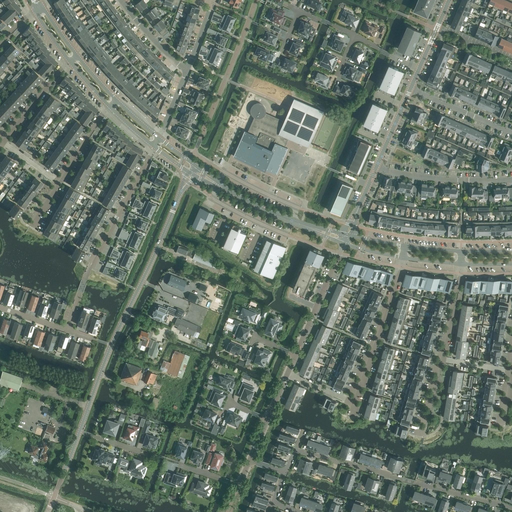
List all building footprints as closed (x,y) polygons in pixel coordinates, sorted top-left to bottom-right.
[(1,17),(4,20),(6,23),(15,14),(21,9),(12,0),(7,5),(10,9),(1,17)] [(65,2),(57,7),(60,12),(70,5),(67,0),(65,2)] [(102,10),(111,4),(111,3),(110,1),(109,1),(107,0),(102,0),(97,4),(102,10)] [(145,15),(150,11),(146,6),(148,5),(143,0),(141,0),(136,5),(145,15)] [(301,0),(301,1),(304,2),(304,3),(314,7),(313,8),(318,10),(319,9),(320,7),(320,5),(321,3),(315,0),(301,0)] [(434,2),(436,3),(433,2),(434,0),(417,0),(416,4),(417,4),(415,10),(427,16),(431,7),(434,8),(434,7),(432,7),(434,2)] [(494,5),(492,8),(497,10),(501,0),(496,0),(494,5)] [(504,0),(501,0),(497,10),(502,12),(503,9),(507,1),(504,0)] [(503,9),(508,11),(511,3),(507,1),(503,9)] [(472,8),(470,7),(461,3),(459,8),(470,13),(472,8)] [(115,10),(116,10),(114,7),(114,8),(111,4),(102,10),(107,17),(115,10)] [(200,8),(190,4),(188,9),(190,10),(198,13),(200,8)] [(70,5),(60,12),(63,16),(71,11),(73,9),(70,5)] [(154,26),(154,25),(159,21),(156,17),(159,14),(154,8),(152,10),(150,11),(145,15),(154,26)] [(470,13),(459,8),(457,12),(465,16),(468,17),(470,13)] [(63,16),(66,21),(76,14),(73,9),(71,11),(63,16)] [(272,9),(270,15),(272,16),(271,20),(273,21),(272,21),(274,22),(273,24),(279,27),(281,23),(283,24),(285,19),(283,18),(283,17),(284,12),(278,9),(277,11),(272,9)] [(118,14),(115,10),(107,17),(112,23),(120,16),(121,16),(119,13),(118,14)] [(235,18),(229,15),(228,16),(224,15),(223,18),(214,11),(212,16),(232,25),(235,18)] [(356,27),(358,21),(358,19),(352,16),(353,15),(345,11),(341,20),(348,23),(348,25),(352,26),(353,25),(356,27)] [(463,21),(465,16),(457,12),(455,17),(463,21)] [(76,14),(66,21),(69,25),(77,20),(79,18),(76,14)] [(117,29),(125,22),(126,22),(124,19),(123,20),(120,16),(112,23),(117,29)] [(223,29),(229,32),(232,25),(212,16),(211,21),(221,23),(220,26),(223,28),(223,29)] [(466,22),(463,21),(455,17),(453,22),(464,26),(464,27),(466,22)] [(77,20),(69,25),(72,30),(80,24),(82,22),(79,18),(77,20)] [(163,36),(166,34),(168,32),(169,32),(165,27),(166,26),(161,20),(159,21),(154,25),(163,36)] [(80,24),(72,30),(75,34),(83,28),(85,27),(82,22),(80,24)] [(122,35),(130,28),(131,28),(129,25),(128,26),(125,22),(117,29),(122,35)] [(301,29),(298,34),(304,37),(307,32),(309,32),(311,26),(309,25),(309,24),(306,22),(305,23),(302,22),(302,24),(301,23),(299,26),(300,27),(300,28),(301,29)] [(379,28),(374,26),(374,28),(370,26),(370,24),(366,22),(364,26),(367,27),(364,32),(373,35),(375,31),(377,31),(379,28)] [(451,27),(461,31),(464,26),(453,22),(451,27)] [(479,25),(475,36),(480,38),(484,27),(479,25)] [(23,33),(27,37),(33,30),(33,31),(34,30),(30,26),(24,32),(23,33)] [(408,26),(398,49),(411,54),(421,32),(408,26)] [(83,28),(75,34),(78,39),(86,32),(89,31),(85,27),(83,28)] [(484,27),(480,38),(484,40),(489,29),(484,27)] [(122,35),(127,41),(135,34),(136,34),(134,31),(133,32),(130,28),(122,35)] [(224,45),(227,38),(222,36),(222,34),(208,28),(207,32),(217,35),(215,38),(218,41),(217,42),(224,45)] [(489,29),(484,40),(489,42),(494,31),(489,29)] [(27,37),(24,40),(28,43),(36,35),(37,34),(33,31),(33,30),(27,37)] [(277,36),(269,33),(270,32),(265,30),(263,35),(266,36),(264,40),(269,42),(268,43),(274,45),(276,41),(275,41),(277,36)] [(78,39),(82,43),(90,37),(92,35),(89,31),(86,32),(78,39)] [(494,45),(494,44),(496,44),(497,43),(499,37),(497,36),(499,34),(494,31),(489,42),(494,45)] [(177,38),(179,39),(188,42),(189,37),(181,34),(179,33),(177,38)] [(130,49),(140,40),(141,40),(139,37),(138,38),(135,34),(127,41),(125,43),(130,49)] [(32,48),(33,47),(39,40),(40,39),(36,35),(28,43),(27,44),(32,48)] [(340,51),(342,46),(343,46),(344,43),(343,43),(344,42),(339,40),(340,38),(334,35),(333,39),(335,41),(332,47),(333,48),(333,49),(335,50),(336,49),(340,51)] [(82,43),(85,47),(93,41),(90,37),(82,43)] [(497,43),(499,44),(498,46),(503,48),(507,40),(499,37),(497,43)] [(511,39),(508,38),(507,40),(503,48),(508,51),(511,40),(511,39)] [(99,43),(95,39),(93,41),(85,47),(88,51),(99,43)] [(33,47),(37,50),(42,44),(43,43),(39,40),(33,47)] [(146,45),(144,43),(144,44),(140,40),(130,49),(136,55),(146,46),(146,45)] [(290,52),(297,55),(300,47),(302,48),(304,44),(297,41),(296,43),(294,43),(291,47),(289,50),(290,51),(290,52)] [(441,48),(442,49),(442,48),(453,53),(456,48),(451,46),(451,44),(447,42),(446,44),(444,43),(441,48)] [(102,47),(99,43),(88,51),(92,56),(102,47)] [(22,53),(12,44),(8,49),(15,56),(17,58),(22,53)] [(37,50),(36,51),(40,55),(45,49),(46,49),(46,48),(42,44),(37,50)] [(176,49),(183,55),(186,47),(178,44),(176,49)] [(222,51),(215,48),(215,49),(211,48),(210,50),(202,45),(200,49),(219,58),(222,51)] [(143,59),(151,52),(152,51),(150,49),(149,49),(146,46),(136,55),(141,61),(143,59)] [(105,51),(102,47),(92,56),(95,60),(105,51)] [(269,52),(263,49),(259,47),(258,48),(258,47),(258,49),(256,48),(255,52),(256,52),(255,54),(260,56),(260,57),(266,60),(267,58),(269,59),(268,60),(272,62),(275,56),(271,54),(270,55),(268,55),(269,52)] [(448,57),(451,59),(453,53),(442,48),(442,49),(440,53),(448,57)] [(4,53),(11,60),(15,56),(8,49),(4,53)] [(40,55),(39,56),(43,59),(48,54),(49,52),(46,49),(45,49),(40,55)] [(209,61),(216,64),(219,58),(200,49),(199,54),(208,56),(207,58),(210,61),(209,61)] [(357,50),(352,59),(359,62),(360,60),(362,61),(364,56),(362,55),(363,52),(361,52),(362,51),(359,49),(358,50),(357,50)] [(109,55),(105,51),(95,60),(99,64),(109,55)] [(149,65),(157,57),(155,54),(154,55),(151,52),(143,59),(149,65)] [(467,67),(468,64),(472,55),(467,52),(461,64),(467,67)] [(0,57),(0,58),(6,65),(11,60),(4,53),(0,57)] [(438,58),(446,62),(448,57),(440,53),(438,58)] [(41,75),(43,77),(52,68),(57,63),(48,54),(43,59),(46,63),(38,72),(41,75)] [(324,58),(323,58),(321,62),(323,63),(322,66),(332,70),(335,63),(334,62),(336,58),(326,54),(324,58)] [(99,64),(103,68),(110,61),(112,59),(109,55),(99,64)] [(468,64),(473,66),(477,57),(472,55),(468,64)] [(155,70),(162,63),(163,62),(161,60),(160,61),(157,57),(149,65),(155,70)] [(472,69),(476,71),(478,68),(482,59),(477,57),(473,66),(472,69)] [(435,63),(444,67),(446,62),(438,58),(435,63)] [(286,59),(282,67),(288,69),(288,71),(292,72),(294,67),(293,67),(295,63),(286,59)] [(482,59),(478,68),(483,70),(486,61),(482,59)] [(31,60),(28,63),(36,70),(38,67),(35,65),(31,60)] [(103,68),(106,72),(113,65),(110,61),(103,68)] [(488,72),(489,70),(490,71),(492,67),(491,66),(492,64),(486,61),(483,70),(488,72)] [(153,72),(158,78),(161,76),(168,68),(168,67),(166,65),(166,66),(162,63),(155,70),(153,72)] [(433,68),(445,73),(447,68),(444,67),(435,63),(433,68)] [(106,72),(110,76),(117,69),(113,65),(106,72)] [(394,93),(403,71),(390,65),(380,87),(394,93)] [(495,65),(494,67),(492,67),(490,71),(492,72),(490,77),(495,79),(500,67),(495,65)] [(351,67),(349,70),(348,70),(346,73),(348,74),(347,77),(350,78),(350,79),(354,81),(356,76),(355,76),(357,70),(351,67)] [(500,81),(501,78),(505,70),(500,67),(495,79),(500,81)] [(161,76),(167,81),(171,76),(172,77),(174,75),(173,74),(174,74),(168,68),(161,76)] [(433,68),(431,73),(443,78),(445,73),(433,68)] [(110,76),(113,80),(121,73),(117,69),(110,76)] [(5,100),(0,106),(0,123),(42,78),(33,70),(5,100)] [(501,78),(506,80),(510,72),(505,70),(501,78)] [(113,80),(117,84),(124,77),(121,73),(113,80)] [(328,77),(322,75),(322,74),(320,73),(319,74),(318,73),(315,80),(320,82),(319,85),(327,88),(330,82),(327,81),(328,77)] [(429,78),(438,82),(440,83),(443,78),(431,73),(429,78)] [(63,89),(64,88),(70,80),(70,79),(66,76),(61,82),(58,86),(63,89)] [(209,81),(201,77),(202,77),(200,76),(198,81),(197,84),(207,88),(209,83),(208,83),(209,81)] [(117,84),(121,88),(128,81),(124,77),(117,84)] [(429,78),(426,83),(429,84),(428,86),(432,88),(437,90),(440,83),(438,82),(429,78)] [(63,89),(62,90),(67,93),(68,92),(68,91),(73,84),(74,83),(70,80),(64,88),(63,89)] [(0,91),(0,93),(1,94),(11,83),(10,81),(0,91)] [(121,88),(125,91),(132,84),(128,81),(121,88)] [(454,82),(449,94),(454,96),(454,95),(459,84),(454,82)] [(68,92),(72,95),(77,88),(78,87),(73,84),(68,91),(68,92)] [(125,91),(129,95),(136,88),(132,84),(125,91)] [(459,98),(464,86),(459,84),(454,95),(454,96),(459,98)] [(336,86),(333,92),(342,96),(343,93),(347,95),(348,94),(352,96),(354,97),(357,92),(355,91),(355,90),(350,88),(351,87),(347,86),(344,85),(342,89),(336,86)] [(464,100),(468,91),(469,88),(464,86),(459,98),(464,100)] [(81,92),(77,88),(72,95),(71,96),(75,99),(76,99),(80,92),(81,93),(81,92)] [(139,92),(136,88),(129,95),(133,99),(139,92)] [(190,91),(184,89),(183,92),(202,100),(202,98),(203,98),(204,98),(204,97),(204,96),(203,96),(204,94),(195,90),(194,90),(193,90),(192,91),(191,92),(190,91)] [(477,98),(479,93),(474,90),(473,93),(469,102),(474,104),(475,102),(476,103),(478,98),(477,98)] [(473,93),(468,91),(464,100),(469,102),(473,93)] [(84,97),(85,96),(81,93),(80,92),(76,99),(75,99),(73,103),(77,106),(84,97)] [(143,96),(139,92),(133,99),(137,103),(143,96)] [(189,100),(189,101),(190,101),(196,104),(196,105),(196,106),(197,106),(198,106),(199,105),(202,100),(183,92),(182,95),(188,97),(189,97),(189,98),(188,99),(188,100),(189,100)] [(56,106),(56,105),(59,101),(51,96),(48,100),(56,106)] [(147,99),(143,96),(137,103),(141,106),(147,99)] [(81,110),(83,108),(87,102),(89,100),(84,97),(77,106),(77,107),(81,110)] [(481,97),(480,99),(478,98),(476,103),(478,104),(477,106),(482,108),(486,99),(481,97)] [(309,147),(324,111),(294,98),(284,122),(279,134),(288,138),(289,138),(308,147),(309,147)] [(141,106),(145,110),(151,103),(147,99),(141,106)] [(487,110),(491,101),(486,99),(482,108),(487,110)] [(52,110),(55,112),(58,107),(56,105),(56,106),(48,100),(45,104),(53,110),(52,110)] [(145,110),(149,114),(155,106),(157,104),(153,100),(151,103),(145,110)] [(492,112),(496,103),(491,101),(487,110),(492,112)] [(87,111),(79,121),(82,123),(85,125),(93,115),(97,109),(87,102),(83,108),(87,111)] [(284,147),(288,138),(279,134),(284,122),(265,114),(265,113),(266,112),(266,111),(266,110),(265,109),(265,108),(265,107),(264,107),(264,106),(263,105),(262,105),(262,104),(261,104),(260,104),(259,103),(258,103),(257,103),(257,104),(256,104),(255,104),(254,105),(253,105),(253,106),(252,106),(252,107),(251,108),(251,109),(251,110),(251,111),(251,112),(251,113),(251,114),(252,114),(252,115),(253,116),(254,117),(255,118),(249,133),(246,131),(246,132),(235,156),(235,157),(264,170),(265,168),(276,173),(287,148),(284,147)] [(378,130),(387,109),(373,103),(364,124),(378,130)] [(497,114),(501,106),(496,103),(492,112),(497,114)] [(502,117),(507,105),(502,103),(501,106),(497,114),(497,115),(502,117)] [(48,115),(49,115),(52,110),(53,110),(45,104),(41,109),(48,115)] [(149,114),(154,118),(158,114),(157,113),(159,110),(155,106),(149,114)] [(195,114),(196,112),(188,108),(187,107),(185,112),(184,115),(193,119),(194,119),(196,115),(196,114),(195,114)] [(414,112),(415,112),(414,114),(426,119),(428,114),(422,112),(423,110),(417,107),(414,112)] [(51,117),(49,115),(48,115),(41,109),(37,115),(47,123),(51,117)] [(71,110),(69,113),(77,119),(79,116),(76,114),(71,110)] [(444,116),(445,116),(439,113),(435,123),(440,125),(444,116)] [(190,127),(192,121),(193,119),(184,115),(183,114),(183,115),(181,119),(182,120),(181,122),(189,125),(189,126),(190,127)] [(411,121),(417,123),(418,121),(424,124),(426,119),(414,114),(413,116),(411,121)] [(32,121),(43,128),(47,123),(37,115),(32,121)] [(444,116),(440,125),(445,127),(449,118),(444,116)] [(449,118),(445,127),(450,129),(454,120),(449,118)] [(454,134),(455,131),(459,123),(454,120),(450,129),(449,132),(454,134)] [(29,125),(39,133),(43,128),(32,121),(29,125)] [(84,127),(77,121),(73,126),(81,131),(84,127)] [(103,129),(107,132),(112,125),(112,124),(107,121),(104,128),(103,128),(103,129)] [(455,131),(460,133),(464,125),(459,123),(455,131)] [(33,136),(35,138),(39,133),(29,125),(25,130),(33,136)] [(110,138),(111,137),(116,129),(116,127),(112,125),(107,132),(105,136),(110,138)] [(464,138),(465,136),(469,127),(464,125),(460,133),(459,136),(464,138)] [(70,130),(78,135),(81,131),(73,126),(70,130)] [(186,139),(188,134),(188,133),(189,131),(179,127),(177,132),(178,132),(177,134),(185,138),(186,139)] [(465,136),(470,138),(474,129),(469,127),(465,136)] [(110,138),(110,139),(114,142),(115,141),(115,140),(116,140),(120,132),(120,131),(116,129),(111,137),(110,138)] [(405,134),(404,136),(414,140),(418,132),(413,129),(412,131),(409,130),(409,132),(406,131),(405,134)] [(470,138),(469,140),(474,143),(479,131),(474,129),(470,138)] [(22,135),(30,141),(33,136),(25,130),(22,135)] [(67,134),(74,140),(78,135),(70,130),(67,134)] [(479,131),(474,143),(479,145),(484,133),(479,131)] [(114,142),(119,145),(119,144),(120,143),(124,136),(125,135),(120,132),(116,140),(115,140),(115,141),(114,142)] [(484,133),(479,145),(484,147),(489,136),(489,135),(484,133)] [(64,139),(71,144),(74,140),(67,134),(64,139)] [(19,139),(26,145),(30,141),(22,135),(19,139)] [(489,135),(489,136),(484,147),(489,149),(490,147),(491,143),(494,137),(489,135)] [(120,143),(119,144),(124,147),(128,140),(129,139),(124,136),(120,143)] [(403,138),(402,141),(404,142),(403,144),(407,145),(408,146),(407,147),(411,149),(411,147),(412,144),(413,144),(416,145),(418,142),(414,140),(404,136),(404,138),(403,138)] [(16,143),(23,149),(26,145),(19,139),(16,143)] [(61,143),(68,148),(71,144),(64,139),(61,143)] [(359,173),(371,145),(358,139),(346,168),(359,173)] [(124,147),(123,148),(128,151),(131,145),(132,145),(133,143),(128,140),(124,147)] [(68,148),(61,143),(57,147),(65,153),(68,148)] [(99,154),(102,156),(106,150),(102,147),(102,148),(95,143),(91,149),(100,154),(99,154)] [(427,157),(430,148),(431,148),(432,145),(426,143),(425,145),(424,149),(421,155),(427,157)] [(511,150),(511,148),(509,147),(510,145),(505,143),(501,152),(511,156),(511,154),(511,150)] [(129,166),(132,168),(138,157),(139,157),(142,151),(132,145),(131,145),(128,151),(132,154),(126,164),(129,166)] [(65,153),(57,147),(54,152),(61,157),(65,153)] [(431,159),(435,150),(431,148),(430,148),(427,157),(431,159)] [(88,155),(96,160),(99,154),(100,154),(91,149),(88,155)] [(441,149),(440,152),(436,161),(441,163),(446,152),(441,149)] [(436,161),(440,152),(435,150),(431,159),(436,161)] [(61,157),(54,152),(51,156),(58,161),(61,157)] [(450,157),(452,154),(446,152),(441,163),(446,165),(450,157)] [(509,161),(511,158),(510,158),(511,156),(501,152),(498,158),(506,162),(507,160),(509,161)] [(85,161),(93,165),(96,160),(88,155),(85,161)] [(14,162),(6,156),(3,160),(11,166),(14,162)] [(58,161),(51,156),(48,160),(55,166),(58,161)] [(479,156),(476,163),(488,166),(489,163),(488,163),(489,161),(479,156)] [(446,165),(446,166),(451,168),(454,162),(455,159),(450,157),(446,165)] [(0,164),(0,166),(7,171),(11,166),(3,160),(0,164)] [(44,165),(46,166),(52,170),(55,166),(48,160),(44,165)] [(82,166),(90,171),(93,165),(85,161),(82,166)] [(131,170),(123,165),(121,170),(129,175),(131,170)] [(79,170),(88,175),(90,171),(82,166),(79,170)] [(90,176),(88,175),(79,170),(77,175),(88,181),(90,176)] [(118,175),(126,179),(129,175),(121,170),(118,175)] [(152,182),(163,187),(164,185),(165,185),(166,183),(165,183),(166,181),(167,177),(167,176),(167,175),(167,174),(166,174),(164,173),(164,172),(160,170),(160,171),(159,171),(157,177),(154,176),(152,182)] [(74,180),(85,186),(88,181),(77,175),(74,180)] [(115,179),(123,184),(126,179),(118,175),(115,179)] [(35,177),(32,181),(32,182),(39,187),(42,183),(37,179),(35,177)] [(390,179),(390,178),(384,177),(383,184),(385,185),(384,189),(390,190),(392,179),(390,179)] [(113,184),(121,189),(123,184),(115,179),(113,184)] [(27,184),(29,186),(36,191),(39,187),(32,182),(32,181),(30,180),(27,184)] [(71,185),(82,192),(85,186),(74,180),(71,185)] [(141,186),(151,188),(149,192),(152,194),(151,196),(158,199),(161,192),(155,189),(156,187),(143,181),(141,186)] [(353,187),(340,181),(328,210),(341,215),(353,187)] [(395,182),(393,191),(404,193),(406,182),(404,182),(404,181),(401,181),(400,183),(395,182)] [(412,182),(408,182),(406,182),(404,193),(412,194),(413,189),(413,185),(411,185),(412,182)] [(121,189),(113,184),(110,189),(118,193),(121,189)] [(419,188),(418,197),(427,198),(427,196),(428,185),(426,185),(426,184),(422,184),(422,188),(419,188)] [(427,196),(436,197),(437,191),(435,191),(435,188),(434,188),(434,185),(430,185),(428,185),(427,196)] [(26,190),(33,195),(36,191),(29,186),(26,190)] [(441,192),(441,197),(450,198),(450,187),(448,187),(449,186),(445,186),(445,189),(443,189),(443,192),(441,192)] [(503,187),(501,187),(502,198),(509,198),(509,197),(511,197),(511,192),(509,193),(509,189),(507,189),(507,186),(503,187)] [(456,189),(456,187),(452,187),(450,187),(450,198),(459,198),(460,193),(458,193),(458,190),(456,189)] [(70,188),(67,192),(75,197),(78,198),(81,194),(78,192),(70,188)] [(118,193),(110,189),(107,194),(115,198),(118,193)] [(33,195),(26,190),(23,194),(30,199),(33,195)] [(18,196),(20,198),(27,203),(30,199),(23,194),(21,192),(18,196)] [(73,201),(75,203),(78,198),(75,197),(67,192),(64,197),(73,201)] [(115,198),(107,194),(105,198),(113,203),(115,198)] [(20,198),(18,196),(15,200),(24,207),(27,203),(20,198)] [(69,207),(70,207),(73,201),(64,197),(61,203),(69,207)] [(102,203),(110,208),(113,203),(105,198),(102,203)] [(144,204),(135,198),(134,202),(153,211),(156,204),(149,201),(148,202),(145,201),(144,204)] [(132,207),(141,209),(140,212),(143,214),(143,215),(150,218),(153,211),(134,202),(132,207)] [(15,203),(9,211),(13,214),(19,206),(15,203)] [(72,209),(70,207),(69,207),(61,203),(58,209),(69,215),(72,209)] [(109,210),(98,204),(96,208),(106,214),(109,210)] [(17,217),(23,209),(19,206),(13,214),(17,217)] [(106,214),(96,208),(93,213),(96,214),(104,219),(106,214)] [(214,213),(201,208),(193,226),(199,229),(204,218),(211,221),(214,213)] [(55,214),(66,220),(69,215),(58,209),(55,214)] [(369,223),(375,224),(377,212),(371,211),(370,216),(367,215),(366,220),(369,221),(369,223)] [(127,216),(137,219),(135,222),(138,224),(138,226),(144,229),(147,222),(142,220),(143,218),(129,212),(127,216)] [(375,224),(374,225),(380,226),(380,225),(382,213),(377,212),(375,224)] [(386,226),(388,214),(382,213),(380,225),(386,226)] [(52,219),(63,225),(66,220),(55,214),(52,219)] [(96,214),(93,219),(101,223),(104,219),(96,214)] [(392,228),(394,215),(388,214),(386,226),(392,228)] [(398,229),(400,217),(394,215),(392,228),(397,229),(398,229)] [(101,223),(93,219),(91,217),(88,222),(99,228),(101,223)] [(49,223),(60,230),(63,225),(52,219),(49,223)] [(99,228),(88,222),(86,226),(88,228),(96,232),(99,228)] [(451,234),(457,235),(457,232),(460,233),(460,228),(457,227),(458,222),(451,222),(451,234)] [(463,228),(463,233),(466,233),(466,235),(472,235),(472,222),(466,222),(466,228),(463,228)] [(47,228),(58,234),(60,230),(49,223),(47,228)] [(242,228),(234,224),(223,248),(237,254),(246,233),(240,231),(242,228)] [(52,238),(55,239),(58,234),(47,228),(44,233),(46,235),(46,236),(51,239),(52,238)] [(96,232),(88,228),(86,232),(93,236),(96,232)] [(130,234),(122,229),(120,233),(139,242),(142,235),(135,232),(135,233),(131,232),(130,234)] [(83,231),(81,235),(83,237),(91,241),(93,236),(86,232),(83,231)] [(118,237),(128,240),(126,242),(130,244),(129,245),(136,248),(139,242),(120,233),(118,237)] [(81,235),(78,240),(88,245),(91,241),(83,237),(81,235)] [(76,244),(79,246),(86,250),(88,245),(78,240),(76,244)] [(254,269),(273,277),(286,247),(274,242),(274,243),(267,240),(254,269)] [(177,244),(174,250),(186,255),(187,255),(191,257),(192,255),(191,254),(192,252),(189,250),(189,249),(177,244)] [(76,247),(71,256),(75,258),(80,250),(76,247)] [(121,253),(113,248),(111,252),(130,261),(133,254),(127,251),(126,252),(123,251),(121,253)] [(323,256),(324,255),(310,249),(309,252),(293,289),(303,293),(309,280),(310,281),(310,280),(311,277),(312,278),(312,277),(310,277),(315,267),(316,268),(318,265),(319,266),(323,256)] [(80,261),(85,252),(80,250),(75,258),(80,261)] [(109,257),(119,259),(118,261),(121,263),(121,264),(127,267),(130,261),(111,252),(109,257)] [(211,267),(214,260),(196,252),(193,259),(211,267)] [(105,266),(115,268),(113,272),(116,274),(115,276),(122,279),(125,272),(120,270),(120,268),(107,262),(105,266)] [(355,265),(348,262),(344,271),(351,274),(352,273),(355,265)] [(356,264),(355,265),(352,273),(358,276),(358,275),(362,266),(361,266),(356,264)] [(362,265),(361,266),(362,266),(358,275),(364,277),(364,276),(368,268),(362,265)] [(368,267),(368,268),(364,276),(370,279),(371,278),(370,278),(374,269),(368,267)] [(374,268),(374,269),(370,278),(371,278),(376,280),(377,279),(380,271),(374,268)] [(381,270),(380,271),(377,279),(383,282),(383,281),(386,272),(381,270)] [(387,271),(386,272),(383,281),(388,283),(392,274),(387,271)] [(407,274),(404,284),(412,286),(412,285),(414,276),(407,274)] [(171,275),(167,284),(180,290),(184,280),(171,275)] [(418,287),(418,286),(421,277),(420,277),(414,275),(414,276),(412,285),(418,287)] [(424,288),(425,287),(424,287),(427,278),(421,276),(420,277),(421,277),(418,286),(424,288)] [(431,288),(431,287),(433,279),(427,277),(427,278),(424,287),(425,287),(431,288)] [(437,289),(437,288),(440,279),(433,278),(433,279),(431,287),(437,289)] [(443,290),(444,289),(443,289),(446,280),(440,278),(440,279),(437,288),(443,290)] [(449,291),(452,281),(446,279),(446,280),(443,289),(444,289),(449,291)] [(467,280),(465,290),(473,292),(473,291),(475,282),(474,282),(467,280)] [(349,288),(339,283),(337,288),(345,292),(347,293),(349,288)] [(11,301),(15,289),(9,287),(3,303),(7,304),(8,300),(11,301)] [(345,292),(337,288),(335,293),(343,297),(345,292)] [(21,290),(16,304),(22,306),(27,293),(21,291),(21,290)] [(383,295),(372,291),(369,297),(380,302),(383,295)] [(32,293),(27,309),(27,308),(34,310),(36,304),(36,305),(37,302),(38,297),(32,295),(32,293)] [(343,297),(335,293),(333,298),(341,301),(343,297)] [(190,294),(188,299),(195,302),(197,297),(190,294)] [(411,300),(400,296),(399,302),(410,305),(411,300)] [(380,302),(369,297),(367,301),(378,306),(380,302)] [(42,311),(45,312),(49,301),(43,298),(37,315),(41,316),(42,311)] [(341,301),(333,298),(330,302),(339,306),(341,301)] [(61,304),(55,302),(55,301),(50,316),(56,318),(61,304)] [(378,306),(367,301),(365,307),(376,311),(378,306)] [(328,307),(330,308),(337,311),(337,310),(339,306),(330,302),(328,307)] [(397,306),(408,310),(410,305),(399,302),(397,306)] [(445,305),(436,302),(434,309),(443,311),(445,305)] [(155,307),(154,310),(153,310),(153,311),(153,313),(152,313),(151,317),(156,318),(155,319),(156,319),(158,319),(158,320),(159,320),(163,322),(164,318),(165,319),(165,318),(165,316),(166,316),(166,315),(166,313),(168,314),(169,311),(167,310),(167,309),(158,305),(157,308),(155,307)] [(404,314),(407,315),(408,310),(397,306),(396,311),(404,314)] [(376,311),(365,307),(363,311),(374,316),(376,311)] [(184,311),(177,308),(174,315),(182,318),(184,311)] [(256,322),(259,314),(249,309),(249,310),(243,308),(243,309),(242,311),(241,314),(240,317),(245,319),(245,320),(248,321),(249,318),(253,320),(252,321),(256,322)] [(324,322),(334,327),(341,312),(337,310),(337,311),(330,308),(324,322)] [(89,314),(83,311),(83,310),(78,325),(84,327),(89,314)] [(360,317),(363,318),(371,321),(374,316),(363,311),(360,317)] [(396,311),(394,316),(405,319),(407,315),(404,314),(396,311)] [(441,316),(433,313),(431,319),(440,321),(441,316)] [(93,328),(96,329),(100,317),(94,315),(88,332),(91,333),(93,328)] [(404,324),(405,319),(394,316),(393,321),(404,324)] [(5,335),(11,319),(10,319),(10,320),(3,318),(1,324),(0,326),(1,326),(0,328),(0,331),(6,334),(5,335)] [(177,318),(174,325),(178,327),(177,329),(197,338),(202,328),(197,326),(181,319),(180,320),(177,318)] [(371,321),(363,318),(360,324),(369,327),(371,321)] [(282,326),(277,324),(278,322),(271,319),(266,332),(267,333),(267,334),(271,336),(271,335),(272,335),(274,332),(276,332),(279,333),(282,326)] [(497,320),(494,320),(493,326),(504,328),(506,322),(497,320)] [(391,326),(402,329),(404,324),(393,321),(391,326)] [(17,339),(22,324),(15,322),(10,336),(17,338),(16,339),(17,339)] [(425,329),(428,329),(437,332),(438,326),(430,324),(427,323),(425,329)] [(34,325),(31,324),(29,329),(26,328),(22,339),(29,341),(34,325)] [(369,327),(360,324),(358,328),(367,332),(369,327)] [(323,343),(326,344),(333,329),(323,325),(316,339),(316,340),(323,342),(323,343)] [(238,326),(234,335),(245,339),(246,336),(247,337),(248,333),(247,333),(249,330),(238,326)] [(390,331),(401,334),(402,329),(391,326),(390,331)] [(353,334),(364,338),(367,332),(358,328),(356,327),(353,334)] [(428,329),(426,335),(426,336),(435,338),(437,332),(428,329)] [(44,332),(45,330),(44,332),(37,330),(35,335),(34,338),(35,338),(33,343),(40,345),(39,347),(40,346),(43,335),(44,332)] [(139,337),(143,338),(142,341),(139,340),(136,348),(142,350),(144,345),(147,347),(149,341),(151,334),(141,331),(139,337)] [(389,336),(400,339),(401,334),(390,331),(389,336)] [(492,332),(491,338),(503,340),(504,333),(492,332)] [(49,333),(45,347),(51,349),(50,350),(51,350),(56,336),(49,333)] [(426,335),(423,334),(422,340),(425,341),(425,340),(433,343),(435,338),(426,336),(426,335)] [(65,335),(63,340),(60,339),(56,351),(63,353),(65,347),(66,344),(68,337),(65,335)] [(387,341),(398,344),(400,339),(389,336),(387,341)] [(156,342),(156,341),(151,339),(148,347),(150,348),(148,353),(151,354),(151,353),(156,355),(158,351),(157,347),(159,343),(156,342)] [(316,339),(315,339),(313,343),(321,347),(323,343),(323,342),(316,340),(316,339)] [(362,343),(351,339),(348,344),(359,349),(362,343)] [(433,343),(425,340),(425,341),(423,347),(431,349),(433,343)] [(456,356),(467,358),(470,342),(466,341),(459,340),(459,341),(456,356)] [(74,358),(79,343),(72,341),(67,355),(74,357),(73,358),(74,358)] [(229,343),(228,346),(227,345),(225,350),(230,352),(231,351),(238,354),(241,348),(235,345),(235,344),(231,342),(230,343),(229,343)] [(311,348),(319,352),(321,347),(313,343),(311,348)] [(346,349),(349,350),(357,353),(359,349),(348,344),(346,349)] [(85,362),(90,346),(90,347),(83,345),(81,351),(81,350),(80,353),(78,358),(85,360),(85,362)] [(396,350),(385,346),(384,351),(395,355),(396,350)] [(420,346),(418,352),(421,352),(430,355),(431,349),(423,347),(420,346)] [(321,353),(319,352),(311,348),(308,353),(319,357),(321,353)] [(346,349),(345,351),(348,353),(346,356),(355,360),(357,353),(349,350),(346,349)] [(263,351),(259,350),(257,353),(255,352),(252,359),(255,360),(255,361),(264,365),(265,363),(265,362),(266,362),(267,361),(269,357),(268,356),(269,353),(263,350),(263,351)] [(189,356),(175,351),(167,372),(182,377),(189,356)] [(382,356),(393,360),(395,355),(384,351),(382,356)] [(315,361),(317,362),(319,357),(308,353),(306,357),(315,361)] [(429,358),(417,354),(415,361),(418,362),(427,364),(429,358)] [(488,354),(487,361),(499,363),(500,356),(491,355),(488,354)] [(355,360),(346,356),(344,361),(352,365),(355,360)] [(381,361),(392,364),(393,360),(382,356),(381,361)] [(313,366),(315,361),(306,357),(304,362),(313,366)] [(164,360),(160,369),(166,372),(170,363),(164,360)] [(344,361),(341,360),(339,365),(350,369),(352,365),(344,361)] [(388,369),(390,370),(392,364),(381,361),(380,366),(388,369)] [(415,361),(414,366),(417,367),(425,370),(427,364),(418,362),(415,361)] [(313,366),(304,362),(302,367),(313,371),(315,367),(313,366)] [(140,373),(142,368),(126,363),(120,379),(137,385),(141,373),(140,373)] [(350,369),(339,365),(337,371),(348,375),(350,369)] [(414,366),(412,371),(415,372),(424,375),(425,370),(417,367),(414,366)] [(315,372),(313,371),(302,367),(300,373),(312,378),(315,372)] [(22,378),(3,371),(0,378),(0,383),(18,389),(22,378)] [(153,384),(157,375),(148,371),(144,382),(149,384),(150,384),(150,383),(153,384)] [(348,375),(337,371),(335,375),(346,380),(348,375)] [(385,379),(388,379),(389,374),(387,373),(387,374),(378,371),(377,376),(385,378),(385,379)] [(454,371),(451,386),(458,388),(462,388),(465,373),(454,371)] [(424,375),(415,372),(414,378),(422,380),(424,375)] [(346,380),(335,375),(332,381),(343,385),(346,380)] [(224,386),(228,388),(229,386),(233,388),(235,381),(227,378),(224,377),(224,378),(219,376),(218,379),(217,378),(216,381),(217,382),(217,383),(224,386)] [(422,380),(414,378),(412,384),(420,387),(422,380)] [(330,386),(341,391),(343,385),(332,381),(330,386)] [(382,388),(385,389),(386,384),(384,383),(375,381),(374,386),(382,388)] [(412,384),(409,383),(407,388),(419,391),(420,387),(412,384)] [(249,390),(250,386),(243,384),(240,390),(243,392),(241,398),(245,399),(245,400),(248,401),(249,401),(251,398),(252,399),(253,395),(252,395),(253,392),(249,390)] [(304,388),(295,384),(292,391),(301,395),(304,388)] [(494,389),(486,387),(485,394),(493,395),(494,389)] [(215,388),(211,396),(212,396),(210,401),(212,402),(212,403),(216,404),(215,405),(218,406),(219,406),(220,406),(224,396),(220,394),(222,391),(215,388)] [(419,391),(407,388),(406,394),(417,398),(419,391)] [(301,395),(292,391),(289,398),(298,402),(301,395)] [(404,400),(407,401),(415,403),(417,398),(406,394),(404,400)] [(382,398),(371,395),(369,400),(380,403),(382,398)] [(156,411),(160,399),(153,397),(151,404),(128,396),(126,401),(149,410),(150,409),(156,411)] [(326,397),(322,405),(328,408),(331,400),(326,397)] [(285,406),(295,410),(298,402),(289,398),(285,406)] [(333,410),(336,402),(331,400),(328,408),(333,410)] [(368,405),(379,408),(380,403),(369,400),(368,405)] [(404,400),(402,405),(405,406),(414,409),(415,403),(407,401),(404,400)] [(376,413),(378,413),(379,408),(368,405),(367,410),(376,413)] [(402,405),(400,411),(403,412),(412,415),(414,409),(405,406),(402,405)] [(479,409),(478,415),(490,417),(491,411),(482,409),(479,409)] [(205,413),(204,413),(203,416),(204,416),(203,417),(214,421),(214,420),(215,421),(214,422),(218,424),(220,417),(217,416),(216,416),(217,414),(213,412),(210,411),(206,410),(205,413)] [(374,419),(376,413),(367,410),(365,416),(374,419)] [(399,417),(402,418),(402,417),(410,420),(412,415),(403,412),(400,411),(399,417)] [(454,419),(455,413),(445,411),(444,418),(454,419)] [(107,420),(103,431),(114,435),(118,424),(123,426),(126,415),(121,413),(118,421),(114,419),(114,422),(107,420)] [(237,426),(239,421),(241,422),(242,418),(238,416),(234,414),(233,415),(230,414),(227,422),(237,426)] [(400,423),(409,426),(410,420),(402,417),(402,418),(400,423)] [(145,423),(142,433),(146,435),(145,438),(144,441),(143,445),(150,447),(150,446),(153,447),(154,444),(156,445),(157,441),(156,441),(157,438),(150,435),(151,432),(148,431),(150,424),(145,423)] [(53,434),(55,428),(47,425),(45,431),(53,434)] [(124,433),(123,438),(127,439),(127,438),(131,439),(132,436),(132,437),(133,435),(133,433),(136,434),(138,428),(128,425),(125,433),(124,433)] [(298,434),(300,429),(287,425),(285,430),(288,431),(288,433),(291,434),(292,432),(298,434)] [(397,425),(394,434),(400,436),(403,427),(397,425)] [(278,438),(284,440),(284,442),(287,443),(288,441),(294,443),(296,438),(280,433),(278,438)] [(316,439),(311,438),(310,440),(309,440),(307,447),(317,450),(319,443),(315,442),(316,439)] [(31,445),(28,452),(34,455),(33,457),(46,461),(48,454),(45,453),(49,443),(42,440),(39,447),(38,448),(31,445)] [(183,458),(187,448),(183,446),(183,444),(178,443),(176,449),(178,450),(176,456),(183,458)] [(290,452),(292,447),(279,443),(277,448),(280,449),(280,451),(283,452),(284,450),(290,452)] [(327,453),(329,447),(319,443),(317,450),(327,453)] [(354,448),(344,445),(341,455),(345,456),(345,457),(351,459),(354,448)] [(96,449),(94,454),(93,453),(91,459),(96,460),(95,461),(96,461),(96,459),(105,462),(105,461),(112,463),(114,457),(107,454),(108,453),(103,452),(103,451),(99,449),(99,450),(96,449)] [(194,451),(193,454),(191,460),(194,461),(194,462),(198,463),(199,459),(201,460),(204,454),(194,451)] [(215,455),(210,453),(207,462),(212,463),(211,466),(213,467),(212,468),(216,469),(216,468),(218,469),(220,464),(222,465),(223,461),(221,460),(223,455),(216,453),(215,455)] [(369,464),(371,457),(372,455),(366,453),(366,455),(359,453),(358,458),(360,459),(359,460),(369,464)] [(280,457),(276,456),(276,458),(270,456),(269,461),(284,466),(285,461),(279,459),(280,457)] [(379,467),(381,460),(371,457),(369,464),(379,467)] [(132,463),(119,459),(117,465),(120,466),(121,466),(125,467),(124,470),(129,472),(130,470),(137,472),(136,476),(142,478),(147,465),(141,463),(141,461),(139,460),(139,459),(136,458),(136,459),(133,458),(132,463)] [(399,471),(402,461),(391,458),(388,469),(394,471),(394,470),(399,471)] [(298,469),(308,472),(312,462),(306,460),(306,461),(301,459),(298,469)] [(428,479),(428,480),(432,481),(435,470),(426,466),(426,464),(426,463),(422,476),(428,479)] [(320,464),(318,471),(324,473),(323,474),(327,475),(327,474),(331,475),(329,479),(335,480),(338,471),(335,471),(336,470),(329,467),(330,466),(326,465),(326,466),(320,464)] [(451,475),(446,473),(447,471),(442,469),(442,472),(441,472),(439,478),(449,481),(451,475)] [(278,476),(263,471),(261,476),(267,478),(266,480),(270,481),(271,479),(276,481),(278,476)] [(349,471),(347,477),(346,477),(345,480),(346,481),(344,486),(350,488),(352,483),(353,483),(355,480),(354,479),(355,473),(349,471)] [(181,485),(182,481),(184,482),(186,476),(180,474),(179,476),(174,474),(173,477),(167,475),(164,482),(174,485),(175,483),(181,485)] [(460,487),(463,476),(457,474),(456,478),(453,484),(460,487)] [(473,484),(471,490),(477,492),(479,486),(480,487),(481,483),(480,483),(482,477),(476,475),(474,481),(473,480),(472,484),(473,484)] [(494,479),(490,491),(495,493),(495,494),(500,496),(502,490),(504,491),(506,485),(507,486),(509,479),(505,477),(504,482),(494,479)] [(373,479),(369,478),(365,488),(376,491),(380,480),(374,478),(373,479)] [(198,481),(197,485),(193,484),(190,491),(208,497),(211,487),(207,486),(208,485),(205,484),(205,483),(205,482),(204,482),(203,482),(203,483),(198,481)] [(395,489),(397,483),(391,481),(389,487),(388,487),(387,490),(388,491),(386,497),(392,499),(394,493),(395,493),(396,490),(395,489)] [(262,482),(261,486),(264,487),(263,489),(262,491),(266,492),(267,491),(267,489),(273,491),(275,486),(262,482)] [(297,488),(290,486),(288,492),(287,491),(286,495),(287,495),(285,501),(291,503),(293,497),(295,498),(296,494),(295,494),(297,488)] [(415,491),(413,498),(423,501),(425,495),(415,491)] [(267,504),(269,499),(263,497),(263,496),(263,495),(260,494),(259,496),(256,495),(254,500),(267,504)] [(308,499),(309,497),(304,495),(303,498),(302,497),(300,504),(310,507),(312,501),(308,499)] [(435,499),(435,498),(425,495),(423,501),(433,504),(433,505),(435,499)] [(440,507),(438,511),(445,511),(446,509),(447,510),(448,506),(447,506),(449,500),(443,498),(441,504),(440,503),(439,507),(440,507)] [(253,505),(256,506),(255,508),(259,509),(259,507),(265,509),(267,504),(254,500),(253,505)] [(320,511),(322,504),(321,504),(322,501),(317,500),(317,502),(312,501),(310,507),(320,511)] [(463,503),(457,502),(455,508),(461,510),(460,511),(463,511),(464,511),(467,511),(471,511),(473,507),(466,505),(467,504),(463,502),(463,503)] [(337,511),(338,511),(337,511),(339,505),(333,503),(331,509),(330,508),(328,511),(329,511),(337,511)] [(365,507),(355,503),(351,511),(363,511),(364,511),(363,511),(365,507)]
